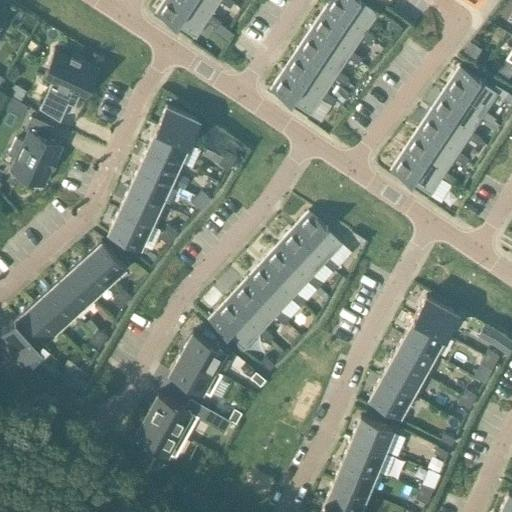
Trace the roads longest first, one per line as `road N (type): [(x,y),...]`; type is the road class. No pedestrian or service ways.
road 1 (residential): [(0,358),(114,418),(180,294),(252,220),(305,141)]
road 2 (residential): [(430,224),(361,343),(287,511)]
road 3 (residential): [(169,50),(84,217),(0,295)]
road 4 (residential): [(348,170),(464,21),(431,0)]
